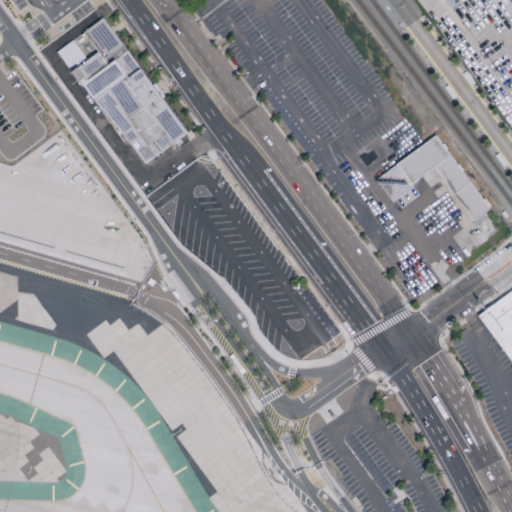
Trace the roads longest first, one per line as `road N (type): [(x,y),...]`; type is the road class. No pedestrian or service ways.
road 1 (residential): [(287,412),(0,18)]
road 2 (primary): [(355,260),(161,0)]
road 3 (primary): [(124,0),(255,180)]
road 4 (primary): [(255,180),(382,351)]
road 5 (primary): [(382,351),(477,511)]
